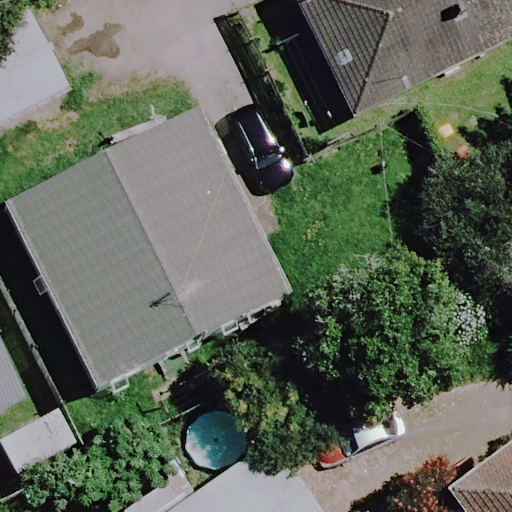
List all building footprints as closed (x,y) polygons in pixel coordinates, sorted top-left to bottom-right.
[(511,56),(511,0),(307,0),(299,24),(349,132),(511,56)] [(0,136),(65,106),(24,18),(0,29),(0,136)] [(283,309),(196,134),(4,230),(91,405),(283,309)] [(0,426),(23,415),(0,368),(0,426)] [(511,511),(511,452),(434,511),(511,511)] [(308,511),(267,453),(181,511),(308,511)]
